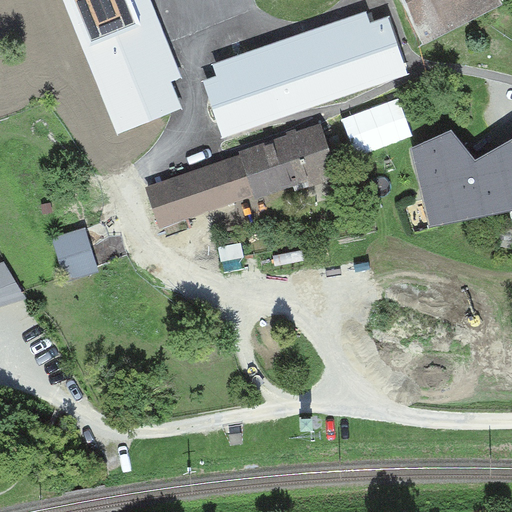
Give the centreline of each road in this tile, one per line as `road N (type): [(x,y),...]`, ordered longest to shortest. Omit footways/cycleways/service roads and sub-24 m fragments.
road 1 (track): [(293,405),(256,378),(226,293),(160,204)]
road 2 (track): [(293,405),(137,430),(62,402)]
road 3 (track): [(511,420),(293,405)]
